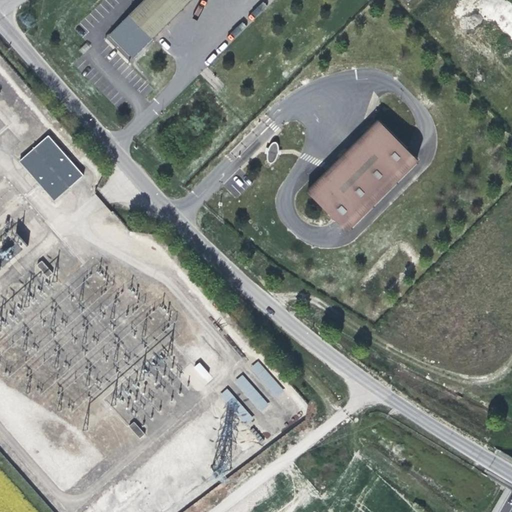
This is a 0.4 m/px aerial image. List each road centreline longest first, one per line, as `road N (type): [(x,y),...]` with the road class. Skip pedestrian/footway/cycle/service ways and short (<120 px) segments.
road 1 (tertiary): [(511,475),(365,384),(292,326),(203,247),(131,167)]
road 2 (tertiary): [(131,167),(0,24)]
